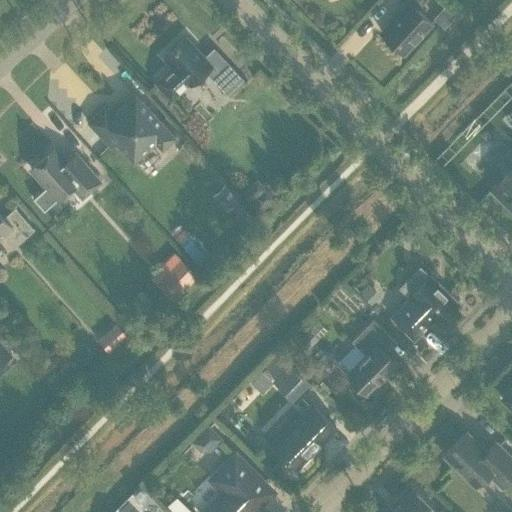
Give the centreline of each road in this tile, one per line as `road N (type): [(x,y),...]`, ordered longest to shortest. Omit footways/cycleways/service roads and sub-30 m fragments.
road 1 (unclassified): [(511,273),(237,0)]
road 2 (residential): [(319,511),(511,315)]
